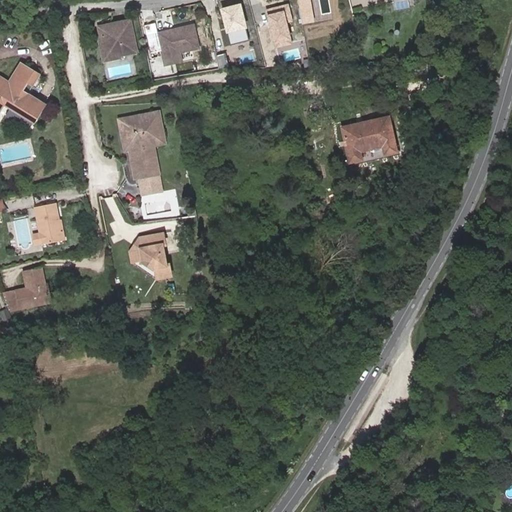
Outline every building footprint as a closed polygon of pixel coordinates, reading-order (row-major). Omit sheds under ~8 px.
[(291,4),(261,8),(263,21),(293,16),(291,4)] [(133,22),(101,28),(104,41),(106,54),(109,54),(110,56),(121,53),(122,57),(139,54),(133,22)] [(202,50),(197,27),(161,36),(166,59),(180,55),(202,50)] [(106,54),(104,41),(101,42),(105,63),(122,60),(122,57),(121,53),(110,56),(109,54),(106,54)] [(180,55),(166,59),(168,68),(182,65),(180,55)] [(0,75),(0,84),(7,89),(22,65),(19,63),(8,80),(0,75)] [(0,84),(0,102),(3,105),(30,121),(42,101),(27,92),(37,75),(22,65),(7,89),(0,84)] [(160,112),(121,120),(124,135),(129,134),(132,149),(137,178),(141,177),(144,192),(158,189),(155,175),(160,174),(154,144),(145,146),(143,136),(146,131),(163,128),(160,112)] [(341,126),(350,160),(396,148),(387,114),(341,126)] [(166,142),(163,128),(146,131),(143,136),(145,146),(154,144),(166,142)] [(36,206),(40,230),(58,226),(57,220),(58,219),(55,203),(36,206)] [(58,226),(40,230),(43,244),(64,239),(63,231),(59,232),(58,226)] [(168,278),(167,267),(165,267),(162,247),(165,247),(164,236),(148,238),(148,244),(145,244),(141,249),(139,249),(131,249),(132,261),(142,260),(154,269),(155,279),(168,278)] [(148,244),(148,238),(140,238),(134,246),(133,248),(131,249),(139,249),(141,249),(145,244),(148,244)] [(42,293),(50,292),(48,283),(45,283),(41,266),(23,270),(27,287),(15,289),(2,292),(9,310),(19,308),(44,302),(42,293)] [(52,300),(50,292),(42,293),(44,302),(52,300)] [(12,325),(6,308),(0,310),(0,312),(4,322),(12,325)] [(0,323),(0,331),(8,335),(11,328),(0,323)] [(6,511),(10,509),(6,503),(1,508),(3,511),(6,511)]
